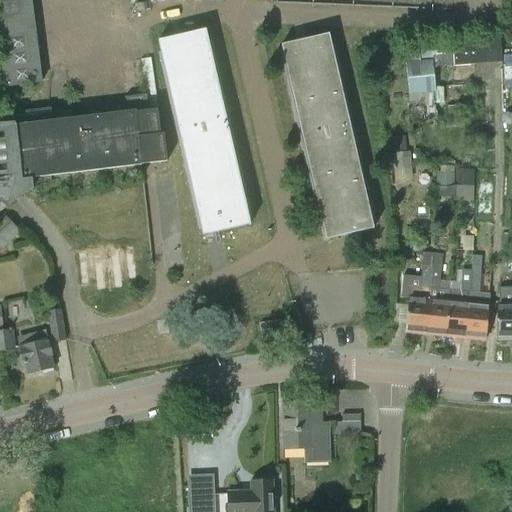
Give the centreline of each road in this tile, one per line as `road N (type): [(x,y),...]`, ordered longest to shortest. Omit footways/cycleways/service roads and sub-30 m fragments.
road 1 (residential): [(0,431),(245,376),(391,372)]
road 2 (unclassified): [(233,0),(289,248)]
road 3 (unclassified): [(386,511),(391,372)]
road 4 (residential): [(391,372),(511,383)]
